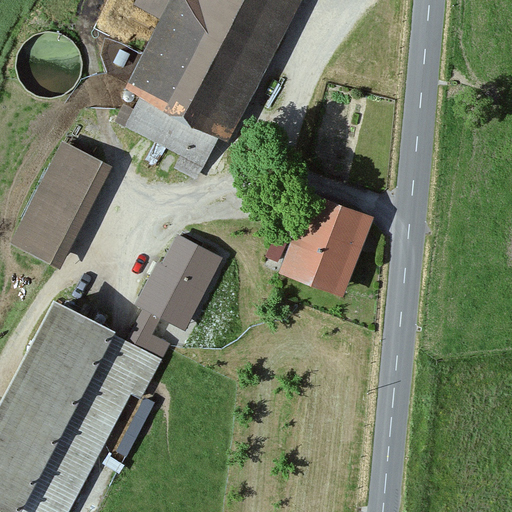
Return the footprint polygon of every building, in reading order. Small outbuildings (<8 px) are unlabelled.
[(151,0),(180,16),(141,87),(231,135),(304,0),(151,0)] [(59,30),(35,36),(21,62),(30,88),(65,97),(86,80),(86,48),(59,30)] [(76,134),(27,236),(65,255),(115,153),(76,134)] [(330,196),(298,275),(349,296),(380,216),(330,196)] [(179,231),(143,308),(185,327),(221,250),(179,231)] [(77,320),(0,468),(0,502),(19,511),(80,511),(159,362),(77,320)]
